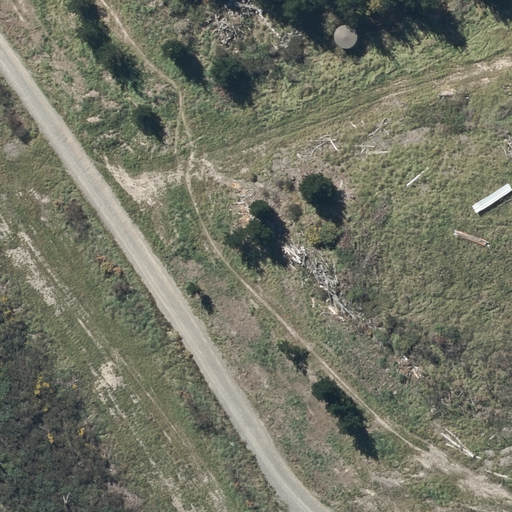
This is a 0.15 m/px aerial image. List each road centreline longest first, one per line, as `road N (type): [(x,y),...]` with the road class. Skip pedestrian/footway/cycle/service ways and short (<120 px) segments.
road 1 (track): [(89,0),(188,93),(200,135),(195,206),(213,247),(293,341),(430,470),(511,508)]
road 2 (track): [(0,62),(294,511)]
road 3 (track): [(239,511),(0,210)]
